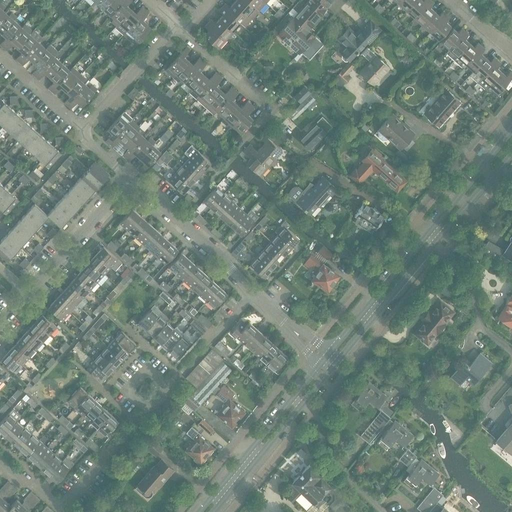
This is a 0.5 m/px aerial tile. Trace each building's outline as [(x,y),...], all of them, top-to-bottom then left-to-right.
[(103,10),(111,0),(96,0),(95,2),(103,10)] [(111,17),(126,0),(111,0),(103,10),(111,17)] [(117,27),(132,10),(128,6),(133,0),(126,0),(111,17),(114,19),(111,22),(116,26),(117,27)] [(245,0),(236,0),(234,4),(251,19),(258,11),(245,0)] [(245,0),(258,11),(265,3),(261,0),(245,0)] [(309,0),(278,34),(298,53),(300,51),(314,36),(307,29),(326,8),(324,5),(327,2),(324,0),(309,0)] [(406,11),(415,0),(401,0),(398,4),(406,11)] [(414,18),(430,1),(429,0),(424,0),(423,1),(421,0),(415,0),(406,11),(414,18)] [(422,26),(435,12),(431,8),(434,4),(430,1),(414,18),(422,26)] [(225,4),(222,8),(240,24),(243,27),(251,19),(234,4),(230,8),(225,4)] [(124,35),(146,10),(142,7),(136,13),(132,10),(117,27),(116,26),(115,27),(124,35)] [(222,8),(218,11),(223,15),(219,20),(233,32),(240,24),(222,8)] [(131,42),(132,41),(138,46),(152,30),(147,26),(148,25),(144,21),(150,14),(146,10),(124,35),(131,42)] [(0,31),(2,33),(18,16),(13,12),(10,15),(7,12),(0,19),(0,31)] [(431,33),(447,15),(443,12),(439,16),(435,12),(422,26),(431,33)] [(447,15),(431,33),(439,40),(451,27),(446,23),(450,18),(447,15)] [(23,27),(22,26),(15,20),(18,17),(18,16),(2,33),(6,37),(0,44),(4,48),(23,27)] [(339,51),(342,54),(342,55),(342,58),(345,60),(347,60),(348,59),(349,61),(367,42),(369,44),(383,30),(370,18),(356,33),(348,26),(336,38),(344,45),(339,51)] [(211,20),(207,24),(226,40),(233,32),(219,20),(215,24),(211,20)] [(18,48),(33,31),(25,23),(22,26),(23,27),(4,48),(7,51),(13,44),(18,48)] [(207,24),(204,27),(209,31),(204,36),(218,49),(226,40),(207,24)] [(449,50),(465,32),(462,29),(458,33),(453,29),(441,42),(449,50)] [(39,41),(43,37),(35,30),(33,31),(18,48),(22,52),(16,59),(20,62),(39,41)] [(454,60),(469,43),(465,40),(469,35),(465,32),(449,50),(446,53),(454,60)] [(314,36),(300,51),(309,59),(326,40),(322,37),(319,40),(314,36)] [(47,48),(46,48),(39,41),(20,62),(23,65),(29,58),(34,63),(47,48)] [(465,64),(481,46),(478,43),(474,48),(469,43),(454,60),(462,67),(465,64)] [(55,56),(54,55),(58,51),(50,44),(46,48),(47,48),(34,63),(38,66),(32,73),(36,77),(55,56)] [(473,71),(485,58),(481,54),(485,50),(481,46),(465,64),(473,71)] [(173,78),(189,62),(184,58),(191,51),(186,47),(167,68),(171,71),(168,74),(173,78)] [(367,48),(362,54),(370,61),(360,72),(373,85),(389,68),(367,48)] [(50,77),(63,63),(55,56),(36,77),(39,80),(45,73),(50,77)] [(478,82),(497,61),(494,58),(490,62),(485,58),(473,71),(470,75),(478,82)] [(184,83),(203,62),(199,59),(193,65),(189,62),(173,78),(178,83),(181,80),(184,83)] [(486,90),(490,86),(502,73),(497,69),(501,64),(497,61),(478,82),(486,90)] [(189,93),(205,76),(201,72),(207,65),(203,62),(184,83),(191,90),(189,93)] [(346,75),(354,67),(349,62),(337,76),(345,84),(350,79),(346,75)] [(51,91),(73,67),(70,70),(63,63),(50,77),(54,81),(48,88),(51,91)] [(66,92),(81,75),(73,67),(51,91),(55,94),(61,87),(66,92)] [(197,100),(219,76),(215,73),(209,80),(205,76),(189,93),(197,100)] [(502,73),(490,86),(498,93),(511,77),(511,74),(510,73),(506,77),(502,73)] [(67,106),(87,85),(84,82),(86,79),(81,75),(66,92),(70,95),(64,102),(67,106)] [(205,107),(221,90),(216,87),(223,80),(219,76),(197,100),(205,107)] [(87,85),(67,106),(71,109),(78,102),(83,106),(98,89),(93,85),(90,88),(87,85)] [(135,87),(128,95),(133,99),(140,92),(135,87)] [(216,112),(235,91),(231,87),(225,94),(221,90),(205,107),(213,114),(216,111),(216,112)] [(304,87),(294,97),(301,104),(310,94),(311,93),(304,87)] [(222,122),(237,105),(233,101),(239,94),(235,91),(216,112),(224,119),(221,121),(222,122)] [(438,126),(459,102),(449,92),(444,98),(441,95),(435,102),(433,102),(430,105),(430,107),(424,114),(438,126)] [(315,99),(310,94),(301,104),(290,116),(295,121),(315,99)] [(0,115),(8,106),(1,99),(0,99),(0,115)] [(232,126),(251,105),(247,102),(241,109),(237,105),(222,122),(227,126),(229,123),(232,126)] [(251,105),(232,126),(240,133),(253,119),(248,115),(255,108),(251,105)] [(0,124),(3,127),(16,113),(8,106),(0,115),(0,124)] [(132,120),(131,120),(132,119),(124,111),(120,115),(108,130),(112,134),(106,141),(109,144),(132,120)] [(10,134),(23,119),(16,113),(3,127),(10,134)] [(405,122),(402,124),(392,115),(379,129),(379,130),(378,131),(378,136),(382,140),(387,139),(388,138),(400,149),(413,134),(408,129),(410,126),(405,122)] [(18,141),(31,126),(23,119),(10,134),(18,141)] [(124,144),(140,127),(132,120),(109,144),(113,148),(120,141),(124,144)] [(326,132),(325,131),(329,127),(324,121),(320,126),(317,123),(300,139),(309,149),(326,132)] [(369,127),(365,124),(361,128),(365,132),(369,127)] [(25,147),(38,133),(31,126),(18,141),(25,147)] [(125,158),(144,137),(142,135),(145,132),(140,127),(124,144),(128,148),(122,155),(125,158)] [(282,143),(288,137),(278,127),(272,132),(282,143)] [(168,129),(164,134),(169,138),(173,134),(168,129)] [(281,142),(276,138),(266,129),(258,137),(265,143),(261,147),(275,158),(275,159),(283,150),(278,145),(281,142)] [(33,154),(46,140),(38,133),(25,147),(33,154)] [(156,141),(147,134),(144,137),(125,158),(129,162),(136,154),(140,158),(156,141)] [(172,143),(176,147),(180,143),(176,139),(172,143)] [(41,161),(54,147),(46,140),(33,154),(41,161)] [(138,170),(142,173),(161,152),(154,145),(156,142),(156,141),(140,158),(140,159),(144,163),(138,170)] [(275,158),(261,147),(257,151),(250,145),(247,148),(268,167),(270,164),(273,167),(278,161),(275,159),(275,158)] [(483,146),(477,153),(479,155),(485,148),(483,146)] [(49,169),(62,154),(54,147),(41,161),(49,169)] [(260,176),(268,167),(247,148),(243,152),(250,158),(246,163),(260,176)] [(399,149),(396,153),(402,158),(405,155),(399,149)] [(159,158),(163,162),(170,154),(166,150),(159,158)] [(189,158),(204,171),(211,163),(197,150),(189,158)] [(355,169),(349,175),(359,184),(372,169),(375,172),(384,179),(397,191),(406,181),(373,152),(356,170),(355,169)] [(197,179),(204,171),(189,158),(182,166),(197,179)] [(8,169),(12,164),(8,160),(3,165),(8,169)] [(88,169),(103,182),(110,175),(95,161),(88,169)] [(190,186),(197,179),(182,166),(175,173),(190,186)] [(311,176),(315,168),(310,166),(306,174),(311,176)] [(97,189),(103,182),(88,169),(82,176),(97,189)] [(36,175),(32,171),(28,175),(33,179),(37,182),(40,178),(36,175)] [(183,194),(190,186),(175,173),(168,181),(183,194)] [(90,197),(97,189),(82,176),(75,184),(90,197)] [(289,195),(289,196),(310,214),(317,206),(320,209),(337,190),(322,177),(312,188),(309,185),(307,187),(306,186),(303,190),(298,186),(296,186),(295,186),(293,187),(291,188),(290,191),(289,193),(289,195)] [(83,204),(90,197),(75,184),(68,192),(83,204)] [(0,206),(11,194),(4,187),(0,190),(0,206)] [(211,209),(224,194),(216,187),(203,201),(211,209)] [(76,212),(83,204),(68,192),(61,199),(76,212)] [(0,206),(0,209),(7,216),(20,202),(11,194),(0,206)] [(231,201),(224,194),(211,209),(218,215),(231,201)] [(70,219),(76,212),(61,199),(54,207),(70,219)] [(231,201),(218,215),(226,222),(239,207),(231,201)] [(349,201),(347,205),(354,209),(357,205),(349,201)] [(363,203),(352,220),(373,234),(384,217),(384,216),(379,213),(379,212),(371,207),(371,208),(363,203)] [(49,217),(47,215),(35,204),(29,211),(43,224),(49,217)] [(61,229),(70,219),(54,207),(47,215),(49,217),(61,229)] [(233,229),(247,214),(239,207),(226,222),(233,229)] [(126,230),(139,216),(132,209),(119,223),(126,230)] [(242,236),(259,217),(251,209),(247,214),(233,229),(242,236)] [(36,232),(43,224),(29,211),(21,219),(36,232)] [(134,237),(147,223),(139,216),(126,230),(134,237)] [(29,239),(36,232),(21,219),(15,227),(29,239)] [(300,239),(286,226),(288,223),(284,220),(275,231),(278,234),(278,235),(292,247),(300,239)] [(142,244),(155,230),(147,223),(134,237),(142,244)] [(22,247),(29,239),(15,227),(8,234),(22,247)] [(149,251),(162,237),(155,230),(142,244),(149,251)] [(15,255),(22,247),(8,234),(1,242),(15,255)] [(286,255),(292,247),(278,235),(271,242),(286,255)] [(511,242),(503,256),(511,260),(511,236),(511,237),(510,238),(510,239),(510,241),(511,242)] [(157,258),(170,243),(162,237),(149,251),(157,258)] [(482,251),(497,260),(503,249),(488,241),(482,251)] [(8,263),(15,255),(1,242),(0,243),(0,255),(0,256),(8,263)] [(241,242),(231,254),(235,258),(246,246),(241,242)] [(279,262),(286,255),(271,242),(264,249),(279,262)] [(170,243),(157,258),(165,265),(178,250),(170,243)] [(356,243),(352,250),(357,253),(361,245),(356,243)] [(37,254),(41,250),(36,246),(33,250),(37,254)] [(122,262),(104,246),(97,254),(111,267),(115,270),(122,262)] [(327,260),(332,255),(322,246),(317,252),(327,260)] [(272,270),(279,262),(264,249),(257,257),(272,270)] [(127,261),(130,257),(122,250),(119,254),(127,261)] [(176,275),(188,260),(180,253),(168,268),(176,275)] [(104,275),(111,267),(97,254),(90,262),(104,275)] [(332,285),(339,275),(323,264),(324,264),(310,255),(303,265),(311,270),(314,265),(320,268),(312,280),(328,291),(329,290),(330,289),(332,287),(332,285)] [(507,265),(509,262),(500,256),(497,261),(507,265)] [(130,257),(127,261),(134,268),(138,264),(130,257)] [(265,278),(272,270),(257,257),(250,265),(265,278)] [(183,281),(196,267),(188,260),(176,275),(183,281)] [(107,277),(104,275),(90,262),(83,270),(98,283),(100,285),(107,277)] [(190,288),(203,274),(196,267),(183,281),(190,288)] [(91,290),(98,283),(83,270),(76,277),(91,290)] [(127,282),(130,278),(134,274),(131,270),(123,278),(127,282)] [(152,278),(148,275),(144,271),(141,275),(149,282),(152,278)] [(198,295),(211,281),(203,274),(190,288),(198,295)] [(84,298),(91,290),(76,277),(69,285),(84,298)] [(206,302),(219,288),(211,281),(198,295),(206,302)] [(77,306),(84,298),(69,285),(62,293),(77,306)] [(219,288),(206,302),(214,309),(227,295),(219,288)] [(178,301),(182,297),(174,291),(171,295),(178,301)] [(172,300),(168,297),(163,292),(159,296),(168,304),(172,300)] [(71,313),(77,306),(62,293),(56,300),(71,313)] [(511,294),(498,317),(511,326),(511,294)] [(186,308),(190,304),(182,297),(178,301),(186,308)] [(452,303),(466,314),(469,310),(456,299),(452,303)] [(64,321),(71,313),(56,300),(49,308),(64,321)] [(176,303),(176,304),(172,300),(168,304),(172,308),(173,307),(176,311),(180,307),(176,303)] [(96,309),(100,312),(107,304),(103,301),(96,309)] [(415,333),(428,343),(438,330),(440,331),(441,330),(443,328),(443,327),(442,325),(453,312),(440,302),(415,333)] [(190,304),(186,308),(194,315),(197,311),(190,304)] [(184,317),(188,313),(180,307),(176,311),(184,317)] [(146,329),(158,315),(151,309),(146,314),(138,323),(146,329)] [(195,321),(195,320),(188,313),(184,317),(191,324),(192,324),(195,321)] [(35,322),(50,335),(57,327),(43,314),(35,322)] [(204,325),(208,321),(201,314),(196,319),(204,325)] [(153,336),(166,322),(158,315),(146,329),(153,336)] [(249,321),(247,324),(241,320),(230,333),(235,338),(236,336),(244,343),(257,329),(249,321)] [(192,324),(191,324),(190,325),(202,336),(206,331),(195,321),(192,324)] [(208,329),(212,325),(212,324),(208,321),(204,325),(208,329)] [(43,342),(50,335),(35,322),(29,329),(43,342)] [(161,343),(173,329),(166,322),(153,336),(161,343)] [(181,336),(184,333),(176,326),(173,329),(161,343),(168,350),(181,336)] [(36,350),(43,342),(29,329),(22,337),(36,350)] [(86,340),(93,333),(89,329),(82,337),(86,340)] [(252,350),(265,335),(257,329),(244,343),(252,350)] [(114,339),(129,352),(136,344),(122,330),(114,339)] [(260,357),(273,343),(265,335),(252,350),(260,357)] [(181,336),(168,350),(176,357),(189,343),(181,336)] [(29,358),(36,350),(22,337),(15,345),(29,358)] [(122,359),(129,352),(114,339),(107,346),(122,359)] [(232,352),(230,351),(231,350),(219,340),(215,345),(226,355),(227,355),(228,356),(232,352)] [(267,364),(280,349),(273,343),(260,357),(267,364)] [(22,365),(29,358),(15,345),(8,352),(22,365)] [(115,367),(122,359),(107,346),(100,354),(115,367)] [(219,363),(221,361),(223,358),(212,349),(208,354),(219,363)] [(280,349),(267,364),(279,374),(288,363),(285,360),(288,356),(280,349)] [(15,373),(22,365),(8,352),(1,360),(15,373)] [(464,361),(451,376),(460,384),(465,377),(473,384),(491,363),(480,353),(469,366),(464,361)] [(108,375),(115,367),(100,354),(94,361),(108,375)] [(215,368),(219,363),(208,354),(203,359),(215,368)] [(211,373),(215,368),(203,359),(200,363),(211,373)] [(101,382),(108,375),(94,361),(87,369),(101,382)] [(212,393),(217,387),(232,370),(221,361),(219,363),(215,368),(211,373),(206,378),(202,383),(198,388),(190,396),(185,402),(195,411),(212,393)] [(0,378),(3,381),(10,373),(0,363),(0,378)] [(206,378),(211,373),(200,363),(195,368),(206,378)] [(202,383),(206,378),(195,368),(191,373),(202,383)] [(198,388),(202,383),(191,373),(187,378),(198,388)] [(254,385),(256,383),(259,380),(256,376),(252,380),(251,382),(254,385)] [(369,381),(351,403),(360,411),(370,400),(378,407),(382,410),(360,436),(369,443),(379,431),(382,428),(390,419),(391,418),(389,416),(393,411),(387,406),(389,404),(388,403),(384,400),(387,396),(384,393),(369,381)] [(217,387),(212,393),(225,404),(217,414),(232,426),(244,411),(230,399),(235,394),(224,384),(220,389),(217,387)] [(75,407),(88,393),(80,386),(67,400),(75,407)] [(12,403),(19,396),(15,392),(8,400),(12,403)] [(83,414),(96,400),(88,393),(75,407),(83,414)] [(5,411),(12,403),(8,400),(2,407),(5,411)] [(90,421),(103,407),(96,400),(83,414),(90,421)] [(511,412),(511,422),(497,440),(504,447),(511,454),(511,403),(509,405),(511,412)] [(98,428),(111,414),(103,407),(90,421),(98,428)] [(0,430),(3,434),(20,415),(13,408),(0,422),(0,430)] [(111,414),(98,428),(106,435),(119,421),(111,414)] [(11,441),(24,426),(16,420),(20,415),(3,434),(11,441)] [(213,429),(202,419),(197,424),(209,434),(213,429)] [(383,435),(377,442),(384,447),(387,450),(396,439),(405,446),(414,435),(395,420),(394,422),(390,419),(382,428),(379,431),(383,435)] [(19,448),(31,433),(24,426),(11,441),(19,448)] [(192,426),(191,428),(186,433),(195,440),(186,450),(201,462),(213,448),(199,436),(201,434),(192,426)] [(26,454),(39,440),(31,433),(19,448),(26,454)] [(159,434),(154,439),(159,443),(163,437),(159,434)] [(89,438),(85,443),(96,453),(100,448),(89,438)] [(34,461),(47,447),(39,440),(26,454),(34,461)] [(163,448),(154,440),(147,448),(156,456),(163,448)] [(41,468),(54,454),(47,447),(34,461),(41,468)] [(409,466),(417,457),(418,456),(408,448),(400,459),(409,466)] [(49,475),(62,461),(54,454),(41,468),(49,475)] [(66,456),(62,461),(49,475),(56,481),(73,463),(66,456)] [(417,457),(409,466),(413,470),(403,480),(413,488),(422,477),(431,485),(440,474),(422,459),(420,460),(417,457)] [(153,495),(153,494),(153,493),(153,492),(152,491),(152,490),(151,489),(155,484),(159,487),(166,479),(165,476),(172,468),(161,459),(155,466),(154,465),(134,488),(145,497),(146,497),(147,498),(148,498),(149,498),(150,497),(151,497),(152,496),(152,495),(153,495)] [(292,482),(284,490),(292,497),(300,489),(303,492),(295,500),(306,510),(313,503),(318,507),(324,501),(320,498),(329,489),(334,494),(334,501),(329,506),(334,511),(351,511),(352,510),(347,506),(352,500),(330,479),(327,482),(310,464),(306,468),(304,467),(294,477),(296,478),(292,482)] [(434,487),(418,507),(423,511),(429,511),(437,503),(443,496),(444,495),(434,487)] [(20,511),(35,495),(31,491),(23,499),(23,502),(22,504),(16,499),(4,511),(20,511)] [(30,511),(28,510),(30,508),(32,508),(40,500),(35,495),(20,511),(30,511)] [(443,496),(437,503),(440,505),(446,499),(443,496)] [(1,497),(0,497),(0,511),(1,511),(9,504),(1,497)] [(429,511),(449,511),(445,508),(444,507),(443,508),(440,505),(437,503),(429,511)]
